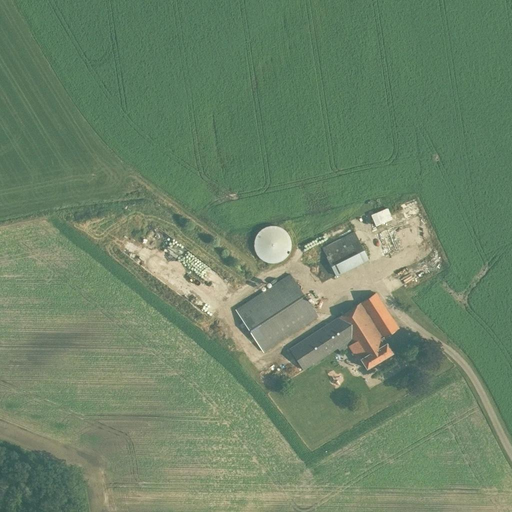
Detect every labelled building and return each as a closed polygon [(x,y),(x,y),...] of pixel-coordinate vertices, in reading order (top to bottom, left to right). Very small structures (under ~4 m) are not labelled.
[(413,198),(405,201),(405,212),(407,216),(408,227),(396,228),(395,229),(395,225),(377,232),(388,258),(388,255),(391,254),(393,253),(399,253),(435,238),(418,197),(413,198)] [(387,208),(371,215),(375,226),(392,219),(387,208)] [(271,263),(274,263),(278,262),(280,261),(283,259),(286,257),(287,255),(289,252),(290,249),(290,246),(290,243),(290,239),(289,236),(287,234),(285,231),(283,229),(280,228),(277,227),(274,226),(271,226),(268,226),(265,227),(262,229),(260,231),(257,233),(256,235),(254,238),(254,241),(253,244),(254,248),(254,251),(256,254),(258,256),(260,258),(262,260),(265,262),(268,263),(271,263)] [(336,276),(368,260),(354,231),(321,247),(336,276)] [(263,352),(318,317),(290,274),(235,309),(263,352)] [(392,352),(383,338),(398,329),(376,294),(290,348),(303,369),(337,348),(339,352),(349,347),(358,362),(361,360),(367,368),(392,352)]
